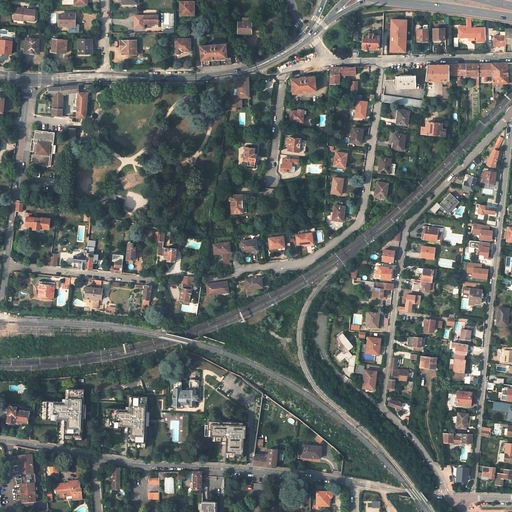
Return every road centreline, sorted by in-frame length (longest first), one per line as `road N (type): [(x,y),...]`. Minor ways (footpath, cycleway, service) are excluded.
road 1 (unclassified): [(449,498),(381,405),(404,228),(511,111)]
road 2 (residential): [(472,498),(511,111)]
road 3 (tertiary): [(0,440),(141,465),(355,483)]
road 4 (residential): [(381,61),(361,217),(304,262),(237,270)]
road 5 (unclassified): [(0,294),(27,79)]
road 6 (secondary): [(308,34),(242,71),(104,76)]
road 7 (primary): [(380,0),(511,17)]
road 8 (residential): [(381,61),(511,57)]
